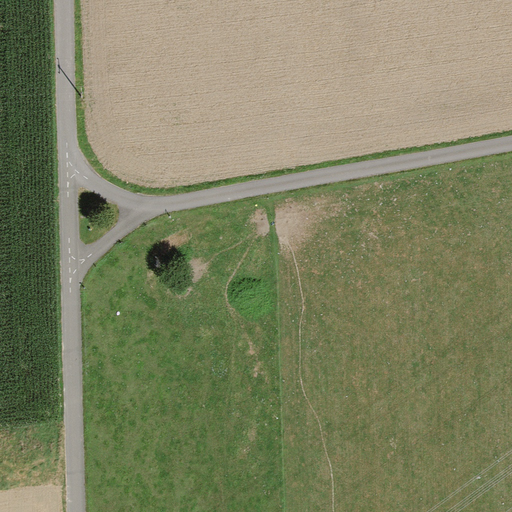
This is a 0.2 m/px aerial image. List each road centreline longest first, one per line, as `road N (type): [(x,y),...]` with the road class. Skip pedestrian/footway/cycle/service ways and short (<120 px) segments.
road 1 (unclassified): [(76,511),(63,0)]
road 2 (track): [(70,277),(147,208),(511,144)]
